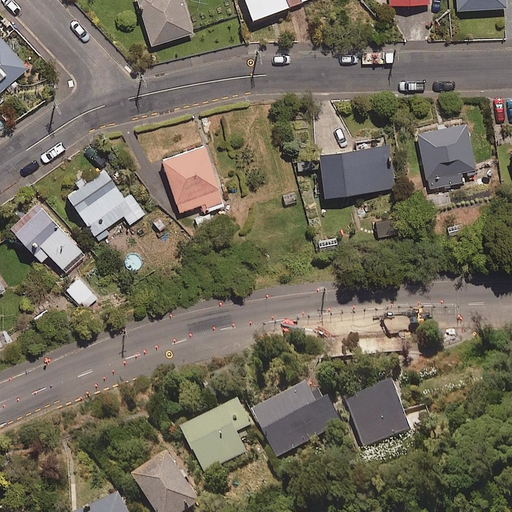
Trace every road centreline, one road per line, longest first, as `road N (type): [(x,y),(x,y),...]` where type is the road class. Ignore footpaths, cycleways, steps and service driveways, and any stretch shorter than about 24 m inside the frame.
road 1 (secondary): [(511,302),(349,309),(226,328),(103,364),(0,407)]
road 2 (tertiary): [(123,100),(243,76),(511,69)]
road 3 (tertiary): [(0,169),(76,116),(123,100)]
road 4 (residential): [(29,0),(123,100)]
